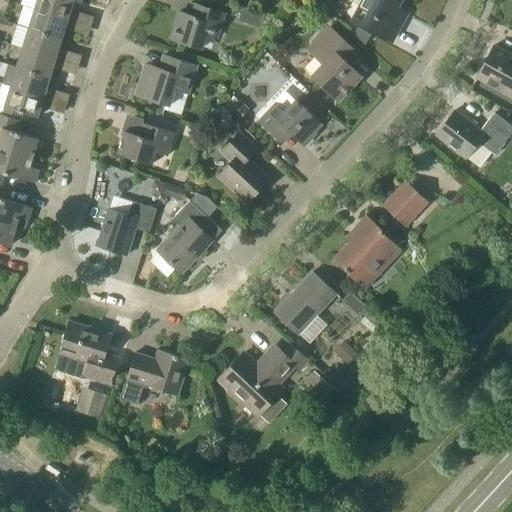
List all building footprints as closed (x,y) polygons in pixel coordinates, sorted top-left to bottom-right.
[(82,1),(78,0),(37,0),(37,3),(35,8),(68,18),(74,0),(82,2),(82,1)] [(400,0),(364,0),(360,8),(369,13),(363,24),(392,40),(399,28),(384,19),(391,6),(396,9),(400,0)] [(0,9),(7,11),(9,4),(0,1),(0,9)] [(225,13),(200,5),(196,4),(192,16),(179,12),(170,38),(202,48),(206,34),(217,37),(225,13)] [(266,13),(243,6),(238,22),(262,28),(266,13)] [(62,38),(68,18),(35,8),(29,28),(62,38)] [(324,64),(313,76),(338,100),(361,76),(344,61),(354,50),(329,27),(314,43),(324,52),(318,58),(324,64)] [(62,38),(29,28),(23,47),(56,58),(62,38)] [(511,55),(494,45),(477,77),(510,96),(511,93),(511,55)] [(50,78),(56,58),(23,47),(17,66),(17,67),(50,78)] [(170,105),(175,89),(188,94),(197,65),(164,55),(160,68),(146,64),(136,95),(170,105)] [(17,67),(17,66),(0,61),(0,82),(2,84),(44,97),(50,78),(17,67)] [(38,117),(44,97),(2,84),(0,90),(0,113),(21,120),(24,112),(38,117)] [(232,110),(231,111),(240,118),(248,109),(240,101),(239,102),(233,96),(226,105),(232,110)] [(278,139),(287,129),(303,144),(314,132),(312,130),(320,122),(297,101),(286,112),(277,104),(260,122),(278,139)] [(482,130),(455,110),(436,135),(466,158),(479,142),(496,155),(511,133),(511,125),(495,112),(482,130)] [(17,132),(21,120),(0,113),(0,149),(32,160),(39,139),(17,132)] [(168,156),(175,133),(147,124),(143,136),(125,131),(118,154),(152,164),(156,152),(168,156)] [(219,175),(248,202),(269,180),(247,160),(257,149),(239,132),(222,151),(232,161),(219,175)] [(30,167),(32,160),(0,149),(0,184),(1,185),(5,173),(35,183),(39,169),(30,167)] [(383,204),(406,226),(428,203),(405,181),(383,204)] [(0,188),(1,185),(0,184),(0,219),(17,225),(19,218),(28,221),(32,207),(0,197),(0,188)] [(164,185),(161,194),(182,200),(186,190),(165,184),(164,185)] [(136,228),(150,233),(157,209),(132,201),(128,215),(109,209),(97,245),(127,255),(136,228)] [(204,250),(205,249),(222,230),(190,201),(173,219),(180,226),(157,250),(182,273),(196,258),(197,260),(199,258),(197,257),(203,251),(204,253),(205,251),(204,250)] [(346,236),(350,240),(334,257),(346,267),(345,269),(361,284),(367,289),(390,264),(402,251),(385,235),(386,234),(365,215),(346,236)] [(0,242),(10,246),(17,225),(0,219),(0,242)] [(275,312),(299,335),(337,294),(313,272),(275,312)] [(360,317),(368,308),(351,292),(342,300),(360,317)] [(83,375),(90,377),(111,384),(119,358),(105,354),(111,334),(69,322),(59,354),(87,362),(83,375)] [(300,369),(309,360),(293,346),(285,355),(275,345),(261,360),(262,361),(258,366),(244,353),(219,379),(243,401),(244,400),(259,414),(282,389),(278,385),(296,365),(300,369)] [(144,385),(178,395),(189,359),(159,349),(155,364),(148,362),(150,357),(135,352),(121,399),(138,404),(144,385)] [(99,418),(106,395),(94,391),(92,396),(81,393),(76,411),(99,418)]
